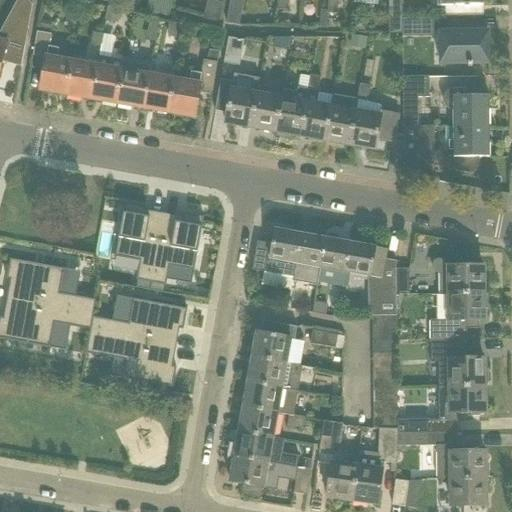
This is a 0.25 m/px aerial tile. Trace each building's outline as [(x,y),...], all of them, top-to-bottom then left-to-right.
[(137,11),(140,0),(126,0),(125,8),(137,11)] [(170,16),(173,0),(150,0),(148,10),(170,16)] [(239,25),(243,0),(230,0),(226,23),(239,25)] [(288,11),(288,0),(278,0),(277,10),(288,11)] [(338,15),(339,0),(328,0),(327,11),(327,14),(338,15)] [(402,20),(401,0),(389,0),(390,33),(402,33),(403,33),(403,20),(402,20)] [(118,23),(122,11),(108,7),(105,20),(118,23)] [(158,31),(160,19),(151,17),(148,28),(158,31)] [(218,22),(204,18),(203,24),(217,28),(218,22)] [(355,30),(365,30),(366,20),(356,20),(355,30)] [(402,38),(430,37),(429,20),(403,20),(403,33),(402,33),(402,38)] [(52,23),(42,21),(41,29),(51,30),(52,23)] [(178,40),(181,25),(171,23),(168,38),(178,40)] [(449,65),(489,65),(489,32),(439,33),(440,49),(449,49),(449,65)] [(46,59),(41,91),(68,96),(74,63),(58,60),(60,49),(50,47),(52,35),(38,33),(33,57),(46,59)] [(102,47),(104,35),(94,33),(92,45),(102,47)] [(8,38),(0,35),(0,70),(6,51),(5,51),(8,38)] [(351,48),(366,50),(368,38),(352,36),(351,48)] [(229,39),(224,63),(240,65),(245,41),(229,39)] [(289,51),(291,39),(275,39),(274,48),(289,51)] [(316,51),(325,52),(327,40),(317,39),(316,51)] [(210,50),(207,63),(217,65),(219,52),(210,50)] [(100,58),(99,67),(100,68),(94,101),(119,105),(126,62),(125,62),(100,58)] [(126,62),(119,105),(144,110),(150,77),(151,77),(152,64),(125,60),(125,62),(126,62)] [(217,65),(207,63),(204,62),(202,76),(191,74),(189,85),(175,82),(170,114),(195,119),(197,105),(199,93),(212,95),(217,65)] [(100,68),(99,67),(74,63),(68,96),(94,101),(100,68)] [(251,129),(257,96),(260,81),(236,76),(235,83),(233,91),(231,91),(227,114),(226,124),(251,129)] [(332,109),(331,109),(317,106),(321,78),(311,76),(308,91),(309,91),(301,138),(326,142),(332,109)] [(144,110),(170,114),(175,82),(151,77),(150,77),(144,110)] [(403,105),(403,127),(418,128),(417,99),(429,99),(428,78),(402,78),(403,105)] [(227,114),(231,91),(233,91),(235,83),(222,80),(216,112),(227,114)] [(360,85),(358,101),(359,101),(369,103),(371,87),(360,85)] [(285,91),(283,100),(282,100),(276,133),(301,138),(309,91),(308,91),(299,89),(296,92),(285,91)] [(466,97),(466,89),(453,89),(450,90),(447,92),(445,94),(444,97),(443,100),(444,104),(447,109),(450,110),(453,110),(453,128),(459,128),(490,128),(489,97),(466,97)] [(276,133),(282,100),(257,96),(251,129),(276,133)] [(332,109),(326,142),(351,146),(357,113),(359,101),(358,101),(333,97),(331,109),(332,109)] [(380,117),(357,113),(351,146),(375,151),(377,140),(393,143),(398,117),(380,114),(380,117)] [(418,128),(403,127),(404,162),(434,162),(433,129),(418,129),(418,128)] [(449,157),(449,171),(470,174),(471,174),(472,174),(473,174),(474,173),(475,173),(476,172),(477,172),(477,171),(478,171),(478,170),(479,169),(479,168),(479,167),(479,166),(479,158),(490,158),(490,128),(459,128),(453,128),(453,157),(449,157)] [(151,284),(163,221),(144,217),(146,208),(125,204),(116,258),(140,262),(137,281),(151,284)] [(163,221),(151,284),(165,286),(166,286),(170,268),(194,272),(204,218),(184,215),(182,224),(163,221)] [(253,271),(293,279),(301,235),(275,231),(273,245),(258,243),(253,271)] [(321,268),(346,273),(351,244),(339,242),(340,239),(338,236),(331,234),(328,236),(327,240),(325,239),(321,268)] [(321,268),(325,239),(301,235),(293,279),(318,283),(321,268)] [(369,301),(397,301),(396,271),(397,264),(386,262),(388,251),(376,249),(376,248),(351,244),(346,273),(344,287),(348,288),(351,274),(369,277),(369,301)] [(81,314),(84,299),(60,294),(64,270),(10,260),(7,280),(17,282),(13,301),(81,314)] [(483,267),(447,268),(446,263),(442,260),(437,260),(433,263),(433,268),(435,272),(440,274),(440,295),(484,294),(483,267)] [(397,269),(397,295),(410,295),(409,269),(397,269)] [(149,291),(151,284),(137,281),(136,289),(149,291)] [(165,286),(151,284),(149,291),(164,294),(165,286)] [(431,341),(466,341),(466,329),(478,329),(478,321),(484,321),(484,311),(487,311),(487,296),(484,296),(484,294),(440,295),(437,295),(437,321),(430,321),(430,341),(431,341)] [(84,299),(81,314),(94,316),(97,301),(84,299)] [(174,329),(184,330),(187,310),(134,300),(129,325),(105,320),(103,335),(170,348),(174,329)] [(54,324),(79,328),(81,314),(13,301),(10,320),(0,318),(0,339),(50,349),(54,324)] [(90,331),(93,318),(94,316),(81,314),(79,328),(90,331)] [(398,329),(398,316),(397,316),(373,317),(374,329),(398,329)] [(103,335),(105,320),(93,318),(90,331),(90,333),(103,335)] [(257,333),(253,358),(286,364),(290,340),(295,341),(297,328),(263,322),(261,334),(257,333)] [(398,341),(398,329),(374,329),(374,341),(398,341)] [(337,336),(314,333),(312,332),(310,345),(335,349),(337,336)] [(103,335),(90,333),(86,354),(126,362),(123,379),(173,389),(177,368),(167,366),(170,348),(103,335)] [(398,353),(398,341),(374,341),(374,354),(398,353)] [(448,388),(485,388),(484,360),(479,360),(479,352),(467,352),(467,341),(466,341),(431,341),(431,353),(432,353),(432,363),(439,364),(439,388),(448,388)] [(398,366),(398,353),(374,354),(374,367),(398,366)] [(286,365),(286,364),(253,358),(248,383),(298,392),(302,368),(298,367),(286,365)] [(398,379),(398,366),(374,367),(374,379),(398,379)] [(398,392),(398,379),(374,379),(374,392),(398,392)] [(248,383),(244,408),(277,413),(289,416),(294,416),(298,392),(248,383)] [(448,414),(485,414),(485,388),(448,388),(448,414)] [(398,404),(398,392),(374,392),(375,404),(398,404)] [(399,416),(398,404),(375,404),(375,416),(399,416)] [(239,432),(273,438),(277,413),(244,408),(239,432)] [(306,418),(294,416),(289,416),(288,426),(304,429),(306,418)] [(398,422),(399,416),(375,416),(375,429),(379,429),(399,429),(398,422)] [(332,463),(327,498),(353,501),(357,467),(342,464),(343,456),(339,455),(343,424),(324,421),(319,453),(334,455),(333,463),(332,463)] [(432,421),(432,434),(457,433),(457,421),(432,421)] [(410,434),(410,422),(398,422),(399,429),(399,434),(410,434)] [(360,452),(357,467),(353,501),(378,505),(383,470),(382,470),(383,463),(397,462),(398,447),(398,446),(397,446),(398,434),(399,434),(399,429),(379,429),(378,454),(360,452)] [(312,462),(270,453),(273,438),(239,432),(235,457),(268,463),(298,468),(311,471),(312,462)] [(432,434),(431,446),(437,445),(457,445),(457,433),(432,434)] [(410,434),(399,434),(398,434),(397,446),(398,446),(398,447),(419,447),(419,446),(419,434),(410,434)] [(437,480),(451,480),(486,480),(485,453),(458,453),(457,445),(437,445),(437,480)] [(262,502),(268,463),(235,457),(230,483),(244,485),(242,498),(262,502)] [(298,468),(294,494),(307,496),(311,471),(298,468)] [(451,480),(452,507),(486,507),(486,480),(451,480)] [(396,481),(392,506),(405,508),(408,483),(396,481)]
